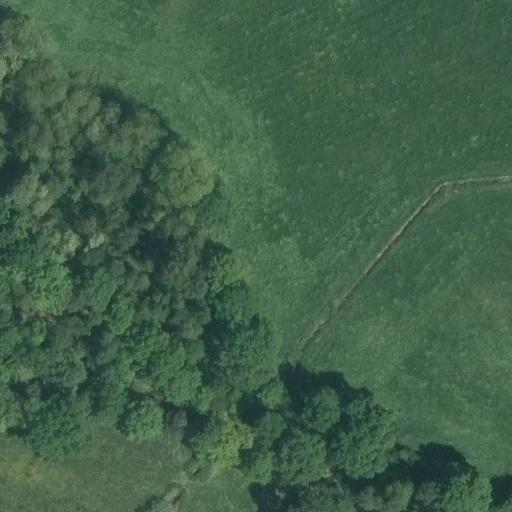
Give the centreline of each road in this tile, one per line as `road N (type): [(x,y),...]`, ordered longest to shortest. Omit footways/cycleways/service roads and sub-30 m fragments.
road 1 (track): [(140,359),(269,444),(328,495)]
road 2 (track): [(0,200),(140,359)]
